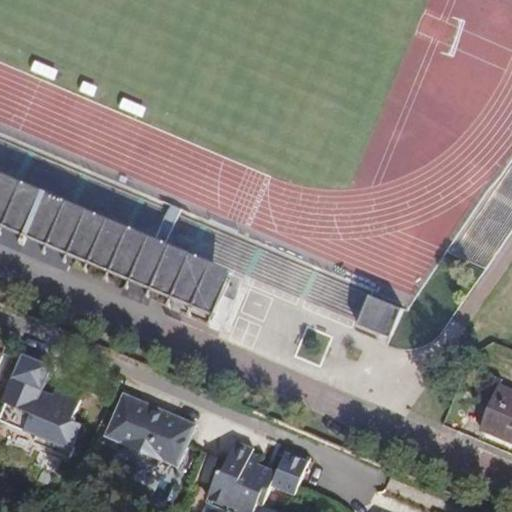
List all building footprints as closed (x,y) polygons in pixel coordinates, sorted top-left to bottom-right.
[(0,165),(159,234),(172,204),(0,129),(0,165)] [(511,159),(452,248),(488,266),(511,228),(511,159)] [(0,172),(0,243),(61,270),(68,255),(122,278),(149,290),(206,315),(216,319),(235,274),(0,172)] [(408,305),(184,209),(171,239),(395,335),(408,305)] [(149,290),(122,278),(116,294),(143,305),(149,290)] [(216,319),(206,315),(201,326),(211,331),(216,319)] [(504,380),(485,372),(474,398),(492,406),(482,430),(511,442),(511,392),(501,388),(504,380)] [(30,399),(5,389),(0,386),(0,426),(15,433),(30,399),(29,399),(30,399)] [(195,424),(123,394),(106,433),(177,463),(195,424)] [(272,485),(277,473),(257,464),(260,456),(252,452),(254,449),(236,442),(223,470),(220,469),(206,501),(227,511),(229,505),(245,511),(253,511),(257,504),(263,506),(272,485)] [(295,495),(299,485),(310,461),(287,451),(277,473),(272,485),(295,495)]
